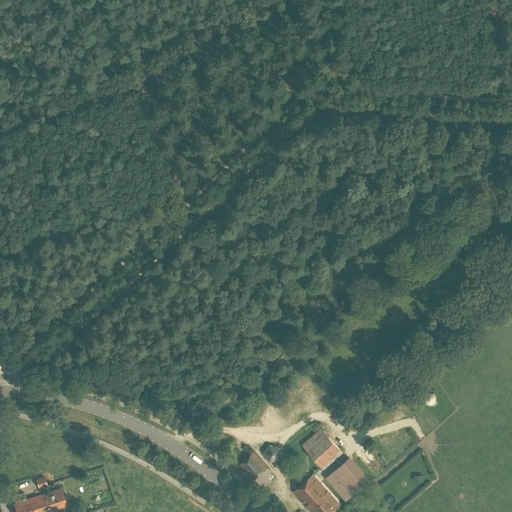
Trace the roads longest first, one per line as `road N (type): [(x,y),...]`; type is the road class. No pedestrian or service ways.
road 1 (track): [(511,121),(320,113),(206,209)]
road 2 (track): [(252,380),(511,161)]
road 3 (unclassified): [(0,390),(89,406),(173,445),(252,511)]
road 4 (track): [(195,223),(27,380)]
road 5 (track): [(140,79),(271,0)]
road 6 (track): [(0,124),(140,79)]
